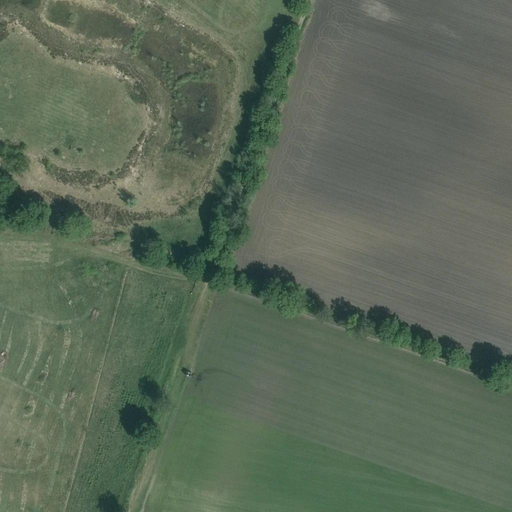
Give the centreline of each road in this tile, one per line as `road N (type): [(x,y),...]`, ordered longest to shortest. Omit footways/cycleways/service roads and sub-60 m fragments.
road 1 (unknown): [(310,0),(138,511)]
road 2 (track): [(131,511),(301,0)]
road 3 (track): [(209,281),(511,387)]
